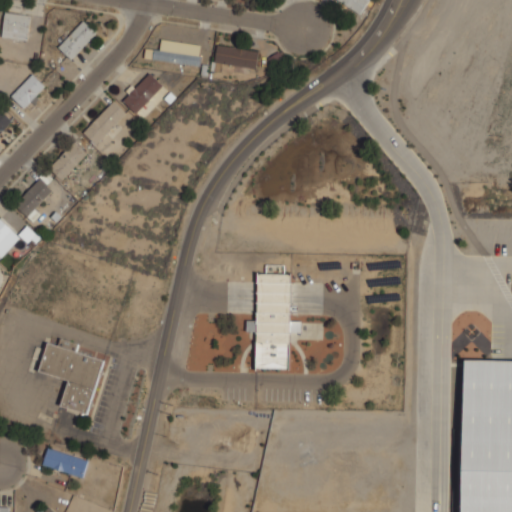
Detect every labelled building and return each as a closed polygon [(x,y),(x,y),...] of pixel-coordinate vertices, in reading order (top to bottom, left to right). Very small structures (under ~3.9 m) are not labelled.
[(369,0),(339,0),(359,14),(369,0)] [(30,13),(4,11),(2,36),(27,39),(30,13)] [(96,32),(84,20),(58,45),(71,58),(96,32)] [(153,59),(199,65),(202,45),(162,39),(160,50),(154,49),(153,59)] [(215,63),(257,67),(259,49),(217,45),(215,63)] [(11,95),(26,110),(48,88),(32,73),(11,95)] [(123,100),(136,113),(163,86),(150,73),(123,100)] [(84,132),(100,147),(130,116),(113,101),(84,132)] [(0,134),(14,121),(1,108),(0,108),(0,134)] [(50,168),(63,180),(87,153),(74,141),(50,168)] [(33,221),(40,214),(35,209),(53,190),(40,178),(15,204),(33,221)] [(21,236),(0,217),(0,216),(0,256),(1,258),(21,236)] [(291,274),(257,274),(256,372),(291,372),(291,274)] [(89,413),(104,359),(76,352),(78,343),(61,339),(60,345),(48,342),(40,371),(69,379),(62,406),(89,413)] [(511,511),(511,358),(466,358),(463,511),(511,511)] [(43,466),(84,476),(88,458),(47,449),(43,466)]
